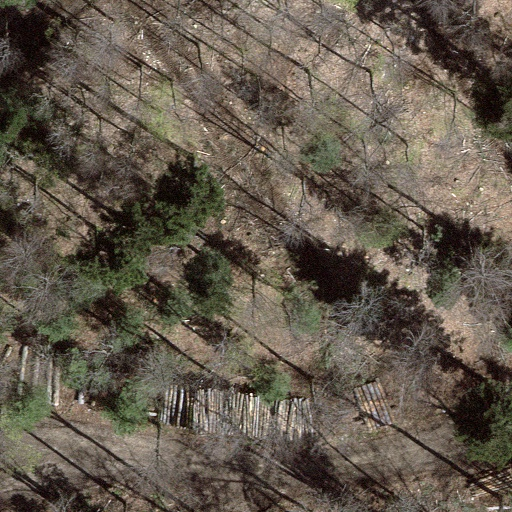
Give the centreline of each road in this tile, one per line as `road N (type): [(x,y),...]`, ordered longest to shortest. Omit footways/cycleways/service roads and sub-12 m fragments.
road 1 (track): [(511,420),(321,472),(278,472),(0,422)]
road 2 (track): [(130,446),(0,489)]
